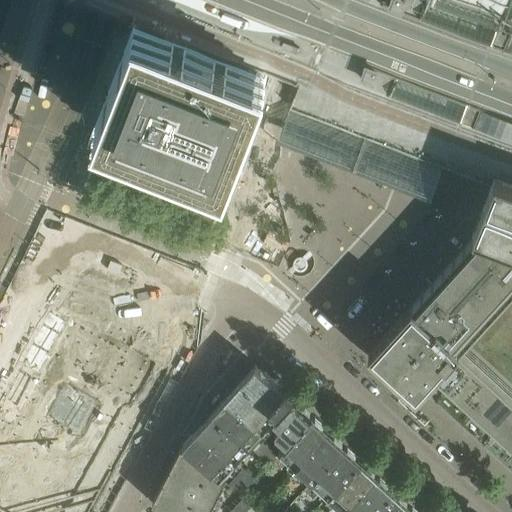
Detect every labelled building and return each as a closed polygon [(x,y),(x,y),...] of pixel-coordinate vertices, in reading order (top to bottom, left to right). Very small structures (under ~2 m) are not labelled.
[(133,0),(128,13),(158,25),(158,26),(157,28),(260,68),(279,75),(280,71),(302,59),(324,0),(133,0)] [(511,0),(344,0),(313,81),(300,82),(290,106),(492,184),(494,178),(511,184),(511,120),(468,103),(476,84),(486,61),(491,47),(502,52),(511,55),(511,0)] [(161,148),(168,150),(224,172),(259,82),(142,37),(120,93),(106,87),(100,145),(113,151),(154,166),(161,148)] [(511,184),(494,178),(492,184),(488,193),(491,194),(487,205),(484,204),(483,207),(488,209),(485,216),(483,216),(481,217),(480,218),(479,220),(478,222),(479,224),(480,225),(482,226),(479,233),(473,231),(472,234),(475,235),(511,249),(511,184)] [(511,249),(475,235),(368,352),(416,396),(427,385),(479,432),(511,461),(511,249)] [(77,264),(0,405),(0,510),(3,511),(91,511),(172,363),(146,291),(77,264)] [(380,316),(370,326),(381,337),(391,327),(380,316)] [(225,397),(263,431),(274,420),(291,399),(293,397),(285,389),(284,390),(255,364),(225,397)] [(263,431),(225,397),(211,412),(249,447),(263,431)] [(291,399),(274,420),(280,425),(277,429),(276,433),(288,444),(312,417),(303,409),(302,406),(299,405),(291,399)] [(211,412),(196,429),(235,463),(249,447),(211,412)] [(312,417),(288,444),(280,453),(296,468),(329,432),(323,427),(323,425),(315,417),(312,417)] [(221,479),(224,483),(235,491),(236,490),(240,494),(254,479),(235,463),(196,429),(182,445),(221,479)] [(296,468),(312,483),(344,447),(343,446),(342,442),(335,436),(331,435),(329,432),(296,468)] [(221,479),(182,445),(164,479),(153,501),(165,511),(208,511),(224,483),(221,479)] [(312,483),(329,498),(361,463),(357,459),(355,455),(348,448),(344,447),(312,483)] [(361,463),(329,498),(344,511),(377,477),(375,476),(375,473),(367,466),(364,465),(361,463)] [(344,511),(374,511),(393,492),(377,477),(344,511)] [(393,492),(374,511),(405,511),(411,506),(408,505),(407,502),(399,495),(396,495),(393,492)] [(247,511),(253,507),(243,498),(230,511),(247,511)]
